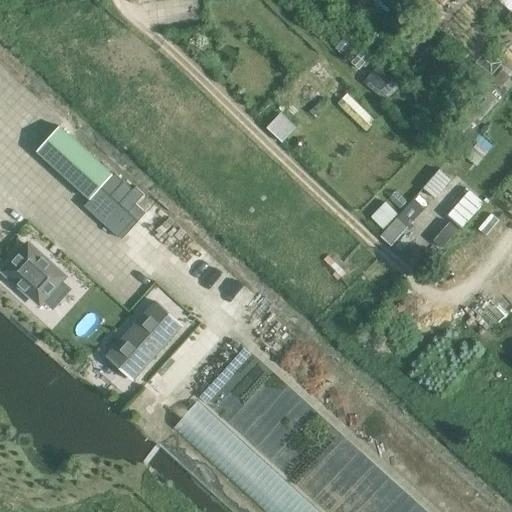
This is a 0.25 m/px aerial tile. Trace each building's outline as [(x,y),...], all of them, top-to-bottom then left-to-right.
[(511,0),(498,0),(497,2),(511,14),(511,0)] [(333,100),(344,91),(318,63),(308,72),(333,100)] [(367,79),(389,96),(400,82),(378,65),(367,79)] [(341,101),(367,129),(377,120),(351,92),(341,101)] [(283,107),(295,119),(306,107),(295,95),(283,107)] [(285,141),(300,126),(283,110),(268,125),(285,141)] [(59,127),(35,155),(89,203),(112,175),(59,127)] [(442,167),(381,233),(393,244),(453,178),(442,167)] [(84,208),(121,241),(146,214),(136,204),(143,196),(135,188),(131,191),(112,175),(89,203),(84,208)] [(449,212),(464,226),(486,201),(471,187),(449,212)] [(372,215),(384,227),(400,212),(387,199),(372,215)] [(452,220),(434,238),(443,247),(460,229),(452,220)] [(67,272),(27,237),(0,268),(39,303),(44,300),(54,307),(72,287),(63,275),(67,272)] [(133,382),(184,326),(155,300),(104,357),(133,382)] [(325,511),(199,399),(173,428),(267,511),(325,511)]
